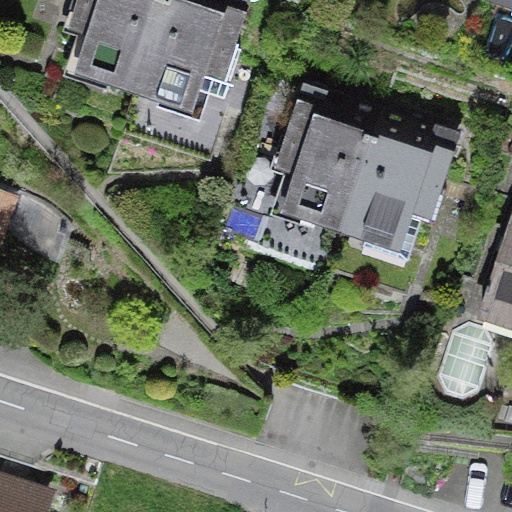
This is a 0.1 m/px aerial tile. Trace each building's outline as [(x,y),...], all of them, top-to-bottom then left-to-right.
[(86,0),(67,58),(138,82),(165,0),(86,0)] [(252,0),(165,0),(138,82),(216,108),(252,0)] [(271,204),(338,228),(380,107),(313,84),(271,204)] [(461,136),(380,107),(338,228),(419,256),(461,136)] [(0,223),(14,179),(0,174),(0,223)] [(511,256),(487,340),(511,346),(511,256)] [(323,334),(296,325),(278,379),(305,388),(323,334)] [(348,342),(323,334),(305,388),(330,397),(348,342)] [(373,350),(348,342),(330,397),(355,405),(373,350)] [(401,360),(373,350),(355,405),(383,414),(401,360)] [(0,511),(52,511),(57,499),(0,479),(0,511)]
